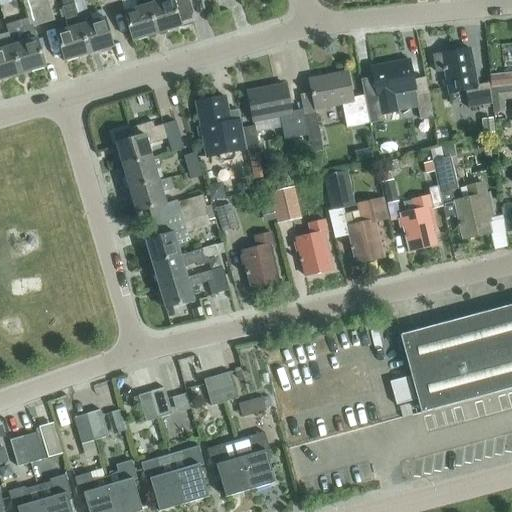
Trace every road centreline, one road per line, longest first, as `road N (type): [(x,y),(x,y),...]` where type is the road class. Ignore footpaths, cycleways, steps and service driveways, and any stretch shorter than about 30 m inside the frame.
road 1 (residential): [(142,351),(511,266)]
road 2 (residential): [(142,351),(65,101)]
road 3 (residential): [(305,26),(65,101)]
road 4 (residential): [(511,5),(305,26)]
road 5 (tertiary): [(353,511),(511,471)]
road 6 (residential): [(0,403),(142,351)]
